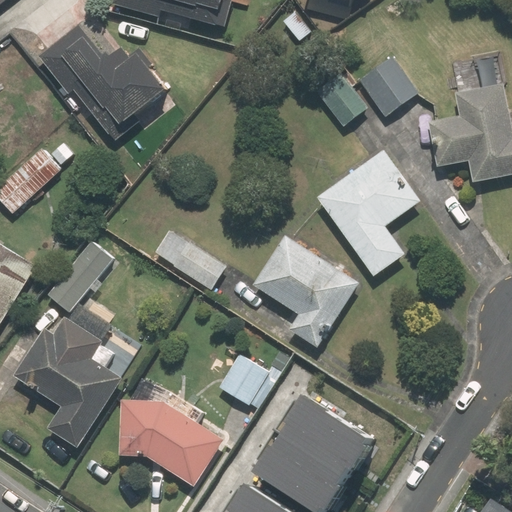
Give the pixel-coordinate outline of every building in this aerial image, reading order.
[(0,0),(0,12),(13,0),(0,0)] [(118,0),(117,6),(162,18),(183,23),(184,17),(228,28),(235,0),(118,0)] [(307,0),(306,7),(342,18),(346,0),(307,0)] [(113,135),(169,91),(137,51),(128,59),(120,49),(106,60),(79,26),(42,56),(72,94),(77,90),(113,135)] [(479,54),(484,89),(462,92),(465,116),(433,121),(439,165),(471,161),(474,182),(511,176),(511,131),(506,89),(501,51),(479,54)] [(396,58),(363,82),(388,118),(422,95),(396,58)] [(346,76),(320,95),(344,129),(371,109),(346,76)] [(68,143),(52,158),(45,150),(0,190),(0,197),(17,216),(65,172),(61,168),(77,153),(68,143)] [(389,225),(422,202),(388,152),(322,198),(376,276),(408,254),(389,225)] [(228,267),(172,233),(158,256),(214,290),(228,267)] [(287,237),(256,287),(302,316),(293,330),(320,347),(361,283),(287,237)] [(0,330),(38,266),(0,243),(0,330)] [(115,260),(95,243),(50,297),(70,313),(115,260)] [(125,379),(94,359),(104,343),(67,320),(57,336),(47,329),(16,378),(63,408),(50,429),(81,449),(125,379)] [(279,376),(242,355),(224,389),(261,409),(279,376)] [(311,511),(323,511),(369,438),(300,396),(251,475),(311,511)] [(226,441),(169,404),(124,402),(121,455),(146,457),(196,488),(226,441)] [(292,511),(248,484),(230,511),(292,511)] [(511,511),(511,507),(496,498),(487,511),(511,511)]
